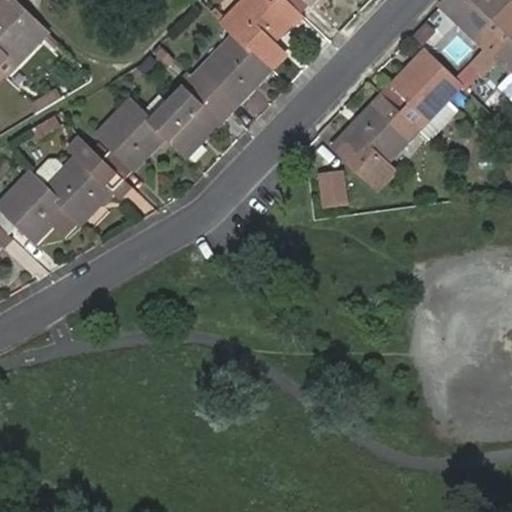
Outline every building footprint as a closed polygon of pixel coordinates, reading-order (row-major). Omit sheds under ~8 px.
[(50,35),(14,0),(0,0),(0,53),(1,52),(16,68),(50,35)] [(235,36),(272,71),(286,57),(272,43),(299,14),(283,0),(273,0),(268,6),(262,0),(243,0),(221,23),(235,36)] [(283,0),(299,14),(312,0),(283,0)] [(499,33),(511,18),(511,6),(505,0),(444,0),(439,6),(484,48),(499,33)] [(511,18),(499,33),(484,48),(469,64),(482,76),(493,64),(490,62),(494,58),(511,75),(511,18)] [(194,80),(230,115),(272,71),(235,36),(194,80)] [(0,71),(5,76),(6,77),(16,68),(1,52),(0,53),(0,71)] [(381,97),(418,133),(461,88),(424,52),(381,97)] [(166,138),(187,158),(230,115),(194,80),(152,123),(166,138)] [(60,90),(32,103),(38,115),(65,101),(60,90)] [(385,167),(418,133),(381,97),(338,142),(358,161),(351,168),(374,191),(392,173),(385,167)] [(152,123),(131,103),(98,137),(113,152),(103,162),(123,182),(166,138),(152,123)] [(57,120),(36,132),(42,141),(62,129),(57,120)] [(77,223),(80,225),(112,193),(119,199),(130,188),(123,182),(103,162),(80,139),(69,150),(77,158),(45,190),(77,223)] [(331,149),(351,168),(358,161),(338,142),(331,149)] [(33,178),(45,190),(65,169),(56,161),(49,161),(33,178)] [(0,204),(0,228),(8,236),(17,227),(33,243),(51,225),(64,236),(77,223),(45,190),(33,178),(30,175),(0,204)] [(341,209),(337,176),(318,179),(321,211),(341,209)]
